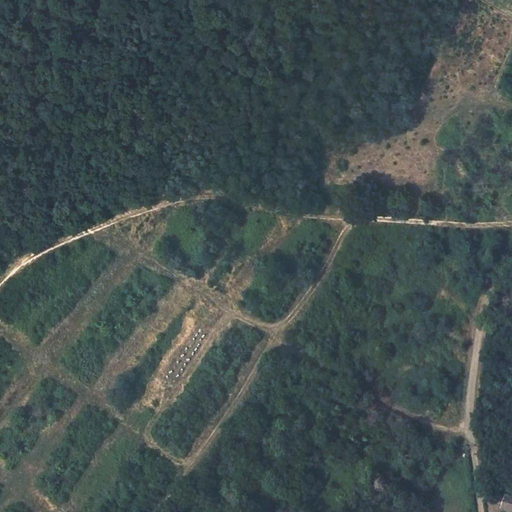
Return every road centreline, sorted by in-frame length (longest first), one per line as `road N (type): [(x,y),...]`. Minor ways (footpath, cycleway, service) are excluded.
road 1 (track): [(511,227),(298,214),(218,197),(100,228),(39,253),(0,286)]
road 2 (track): [(474,437),(480,309),(511,269)]
